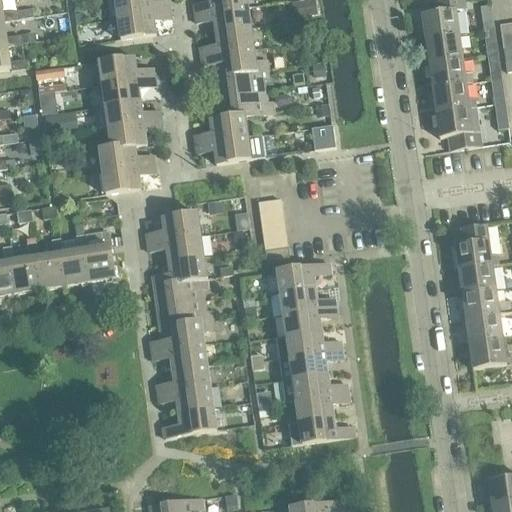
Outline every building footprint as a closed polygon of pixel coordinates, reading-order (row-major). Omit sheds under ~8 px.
[(0,0),(0,22),(4,22),(4,24),(30,20),(29,12),(17,13),(4,15),(2,0),(0,0)] [(114,0),(117,20),(171,13),(169,4),(152,6),(150,0),(114,0)] [(210,0),(211,6),(193,8),(195,18),(248,10),(246,0),(210,0)] [(438,14),(422,16),(426,41),(459,36),(456,12),(464,11),(462,0),(461,0),(436,3),(438,14)] [(316,1),(291,5),(293,21),(318,17),(316,1)] [(491,7),(481,9),(483,24),(493,22),(491,7)] [(248,10),(195,18),(196,25),(213,23),(215,35),(251,30),(248,10)] [(171,13),(117,20),(121,42),(150,37),(156,36),(154,24),(172,21),(171,13)] [(4,22),(0,22),(0,47),(7,46),(8,49),(34,45),(33,36),(7,40),(4,24),(4,22)] [(511,28),(511,25),(500,26),(503,51),(511,49),(511,28)] [(217,48),(199,51),(201,60),(254,52),(251,30),(215,35),(217,48)] [(495,31),(484,33),(487,49),(497,48),(495,31)] [(459,36),(426,41),(429,65),(462,61),(459,36)] [(7,46),(0,47),(0,73),(10,72),(10,73),(26,71),(25,62),(10,65),(8,49),(7,46)] [(511,49),(503,51),(507,74),(511,73),(511,49)] [(254,52),(201,60),(202,68),(213,66),(215,80),(268,72),(267,63),(256,65),(254,52)] [(498,56),(488,57),(490,74),(500,72),(498,56)] [(99,65),(102,87),(155,80),(154,71),(137,73),(135,60),(99,65)] [(462,61),(429,65),(432,90),(466,86),(473,84),(472,75),(464,76),(462,61)] [(324,66),(313,67),(314,79),(326,77),(324,66)] [(63,70),(36,74),(37,81),(64,78),(63,70)] [(268,72),(215,80),(218,101),(267,94),(265,82),(269,81),(268,72)] [(139,91),(157,88),(155,80),(102,87),(106,108),(141,103),(139,91)] [(502,81),(492,82),(494,99),(504,97),(502,81)] [(64,85),(38,89),(39,97),(66,93),(64,85)] [(466,86),(432,90),(436,115),(477,109),(476,101),(468,102),(466,86)] [(33,103),(32,90),(20,91),(22,105),(33,103)] [(267,94),(218,101),(221,121),(221,122),(245,118),(245,119),(275,115),(276,115),(274,105),(273,105),(269,105),(267,94)] [(106,108),(109,130),(161,122),(160,114),(143,116),(141,103),(106,108)] [(509,131),(505,105),(495,107),(499,132),(509,131)] [(328,108),(317,109),(319,120),(329,119),(328,108)] [(477,109),(436,115),(439,141),(448,140),(450,153),(483,149),(479,126),(477,111),(477,109)] [(0,122),(10,121),(9,112),(0,112),(0,122)] [(39,114),(26,115),(28,139),(41,138),(39,114)] [(63,117),(46,119),(48,137),(65,135),(63,117)] [(211,137),(194,139),(195,147),(248,140),(245,119),(245,118),(221,122),(221,121),(209,122),(211,137)] [(145,133),(151,133),(163,131),(161,122),(109,130),(111,147),(98,149),(99,153),(135,148),(147,146),(145,133)] [(332,130),(314,133),(317,153),(324,152),(328,152),(335,151),(332,130)] [(0,138),(0,147),(18,145),(17,136),(0,138)] [(248,140),(195,147),(197,156),(214,154),(216,167),(251,162),(264,160),(261,138),(248,140)] [(39,144),(29,145),(31,158),(41,157),(40,152),(40,151),(39,144)] [(99,153),(102,175),(156,167),(154,159),(137,161),(135,148),(99,153)] [(14,161),(6,162),(0,163),(0,172),(15,170),(14,161)] [(106,197),(115,196),(141,192),(139,179),(157,176),(156,167),(102,175),(106,197)] [(0,187),(0,197),(10,196),(9,186),(0,187)] [(282,201),(259,204),(261,216),(283,213),(282,201)] [(221,204),(208,206),(209,217),(222,216),(221,204)] [(55,209),(41,211),(43,223),(57,220),(55,209)] [(30,213),(16,215),(18,226),(32,224),(30,213)] [(261,216),(262,228),(285,225),(283,213),(261,216)] [(164,235),(146,237),(147,246),(201,238),(198,216),(185,218),(162,221),(164,235)] [(76,242),(61,245),(63,256),(61,256),(67,289),(92,285),(86,252),(88,251),(86,237),(84,237),(82,225),(74,226),(76,242)] [(264,240),(287,236),(285,225),(262,228),(264,240)] [(456,250),(452,250),(454,261),(457,261),(459,273),(493,268),(499,268),(497,257),(492,258),(489,242),(487,227),(461,230),(464,246),(455,247),(456,250)] [(110,234),(100,235),(86,237),(88,251),(86,252),(92,285),(116,281),(111,249),(112,249),(110,234)] [(244,235),(235,236),(236,244),(245,243),(244,235)] [(264,240),(266,252),(288,249),(287,236),(264,240)] [(201,238),(147,246),(149,254),(167,252),(168,264),(204,259),(201,238)] [(42,292),(67,289),(61,256),(63,256),(61,245),(61,241),(51,242),(53,257),(38,259),(37,259),(42,292)] [(12,252),(14,264),(13,264),(18,296),(42,292),(37,259),(38,259),(36,245),(27,246),(28,250),(12,252)] [(3,250),(5,265),(0,266),(0,298),(18,296),(13,264),(14,264),(12,252),(12,249),(3,250)] [(290,262),(288,249),(266,252),(267,265),(290,262)] [(170,277),(152,280),(154,288),(207,281),(204,259),(168,264),(170,277)] [(277,273),(278,275),(280,295),(316,290),(314,279),(332,276),(330,266),(277,273)] [(493,268),(459,273),(462,297),(497,292),(493,270),(493,268)] [(207,281),(154,288),(154,290),(157,309),(199,303),(205,302),(203,291),(209,290),(207,281)] [(318,304),(316,290),(280,295),(284,317),(337,310),(336,302),(318,304)] [(497,292),(462,297),(466,322),(500,317),(511,315),(511,303),(498,306),(497,292)] [(199,303),(157,309),(160,331),(213,323),(212,315),(207,315),(205,302),(199,303)] [(284,317),(286,338),(322,333),(320,322),(338,319),(337,310),(284,317)] [(245,312),(246,322),(258,321),(256,311),(245,312)] [(500,317),(466,322),(469,346),(503,341),(500,317)] [(161,343),(150,345),(152,354),(205,346),(203,334),(224,331),(223,322),(213,323),(160,331),(161,343)] [(341,344),(324,346),(322,333),(286,338),(275,340),(278,361),(343,352),(341,344)] [(503,341),(469,346),(473,371),(507,366),(503,341)] [(205,346),(152,354),(153,363),(170,360),(172,373),(208,368),(205,346)] [(278,361),(281,383),(328,376),(326,365),(344,362),(343,352),(278,361)] [(244,357),(235,359),(236,364),(237,370),(245,368),(245,363),(244,357)] [(251,365),(252,373),(263,372),(262,364),(251,365)] [(174,385),(156,388),(157,397),(211,389),(208,368),(172,373),(174,385)] [(281,383),(284,406),(296,405),(295,403),(348,395),(347,387),(330,390),(328,376),(281,383)] [(211,389),(157,397),(158,405),(176,402),(178,415),(214,410),(211,389)] [(296,405),(298,424),(334,419),(332,407),(349,405),(348,395),(295,403),(296,405)] [(269,397),(256,399),(257,407),(271,406),(269,397)] [(274,418),(273,408),(259,409),(261,420),(274,418)] [(180,428),(162,431),(163,440),(217,432),(214,410),(178,415),(180,428)] [(353,430),(336,432),(334,419),(298,424),(288,426),(291,448),(301,446),(354,439),(353,430)] [(511,479),(488,483),(492,508),(511,504),(511,479)] [(147,506),(148,510),(147,511),(191,511),(204,509),(202,498),(147,506)] [(226,511),(234,511),(237,511),(235,498),(224,499),(226,511)] [(344,511),(343,503),(290,510),(289,511),(344,511)]
